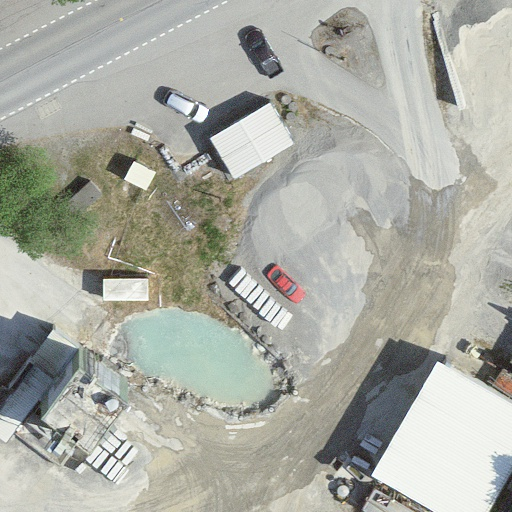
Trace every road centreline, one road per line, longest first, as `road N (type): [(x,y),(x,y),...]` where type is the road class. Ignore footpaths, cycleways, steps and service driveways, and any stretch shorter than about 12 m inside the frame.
road 1 (unknown): [(296,0),(436,144),(452,219),(441,304),(350,405),(300,441),(149,485),(0,497)]
road 2 (tertiary): [(177,0),(0,91)]
